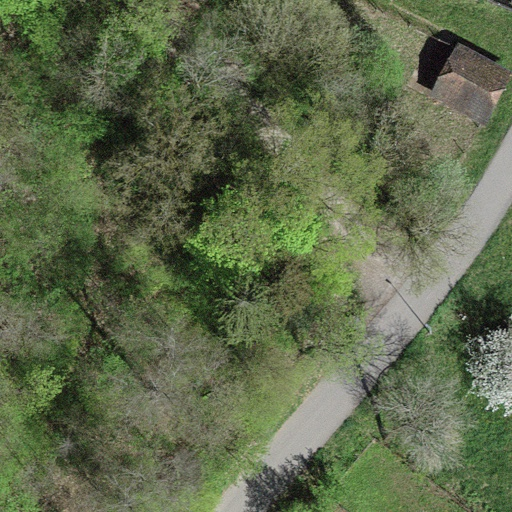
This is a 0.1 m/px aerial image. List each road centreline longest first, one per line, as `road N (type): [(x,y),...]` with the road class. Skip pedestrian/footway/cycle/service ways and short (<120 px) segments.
road 1 (residential): [(511,163),(458,248),(234,511)]
road 2 (track): [(417,296),(186,54),(123,0)]
